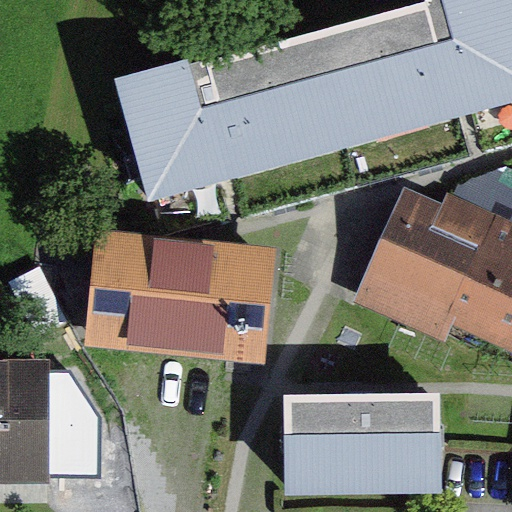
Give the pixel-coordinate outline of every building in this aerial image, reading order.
[(511,0),(494,0),(141,96),(174,217),(511,125),(511,0)] [(456,209),(417,192),(366,308),(461,349),(468,333),(511,352),(511,219),(461,198),(456,209)] [(291,263),(124,245),(112,353),(280,370),(291,263)] [(70,372),(0,371),(0,490),(69,491),(70,372)] [(445,388),(286,389),(287,488),(446,487),(445,388)]
